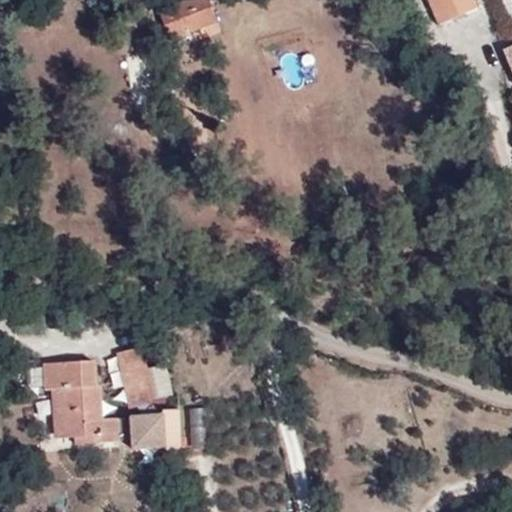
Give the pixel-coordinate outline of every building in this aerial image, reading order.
[(208,0),(187,0),(159,11),(170,41),(217,22),(208,0)] [(479,8),(475,0),(429,0),(441,24),(479,8)] [(511,62),(511,43),(501,48),(508,64),(511,62)] [(121,378),(148,372),(142,347),(115,354),(121,378)] [(58,391),(60,438),(76,437),(77,444),(119,442),(118,419),(103,419),(102,388),(95,389),(94,361),(44,364),(45,391),(52,391),(58,391)] [(155,402),(148,372),(121,378),(128,408),(155,402)] [(55,439),(60,438),(58,391),(52,391),(55,439)] [(164,417),(131,418),(133,453),(166,452),(164,417)]
